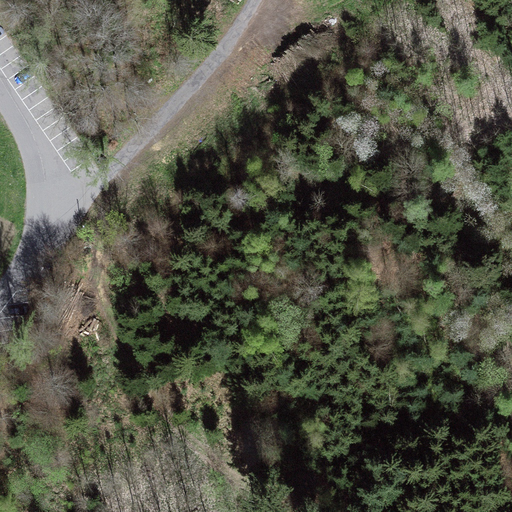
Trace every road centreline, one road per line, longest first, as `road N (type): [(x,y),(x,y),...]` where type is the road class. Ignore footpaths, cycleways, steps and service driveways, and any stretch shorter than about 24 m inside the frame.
road 1 (track): [(105,170),(97,275),(107,310),(140,378),(222,468),(241,511)]
road 2 (unclassified): [(33,219),(105,170),(217,57),(255,0)]
road 3 (unclassified): [(33,219),(31,161),(0,94)]
